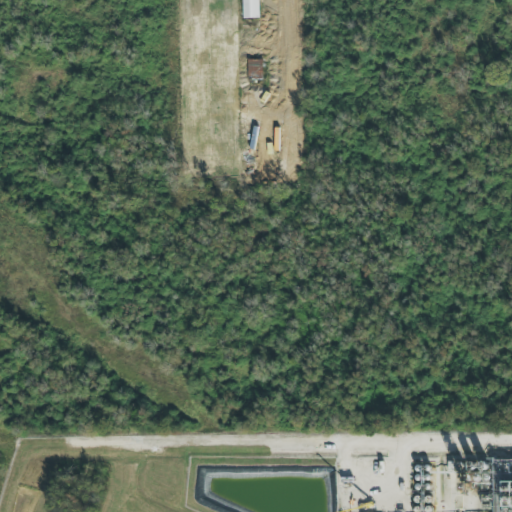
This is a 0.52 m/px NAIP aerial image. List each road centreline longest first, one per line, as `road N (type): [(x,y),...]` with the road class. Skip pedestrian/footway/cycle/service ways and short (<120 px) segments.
road 1 (residential): [(511,441),(72,446)]
road 2 (residential): [(51,128),(42,0)]
